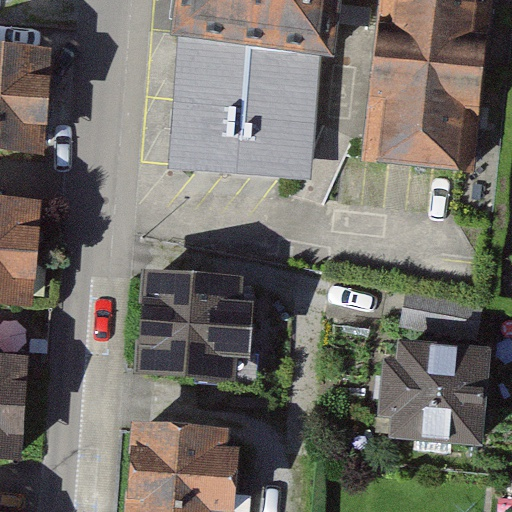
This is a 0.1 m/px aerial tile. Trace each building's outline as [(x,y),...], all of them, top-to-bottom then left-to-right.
[(339,0),(172,0),(160,186),(327,197),(339,0)] [(492,0),(370,0),(346,178),(466,194),(492,0)] [(0,148),(37,151),(46,48),(0,44),(0,148)] [(35,213),(0,209),(0,315),(26,318),(35,213)] [(250,286),(138,277),(130,370),(242,379),(250,286)] [(501,352),(390,335),(374,449),(484,466),(501,352)] [(32,366),(0,363),(0,467),(24,469),(32,366)] [(242,511),(245,433),(132,430),(130,511),(242,511)]
